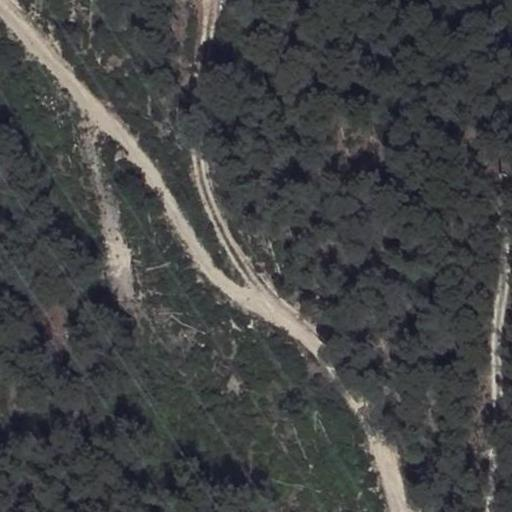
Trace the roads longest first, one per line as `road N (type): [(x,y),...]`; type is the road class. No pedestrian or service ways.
road 1 (residential): [(405,511),(371,415),(326,352),(234,292),(188,242),(150,167),(0,3)]
road 2 (track): [(286,322),(231,245),(197,168),(195,98),(215,0)]
road 3 (residential): [(493,511),(502,314),(511,269)]
